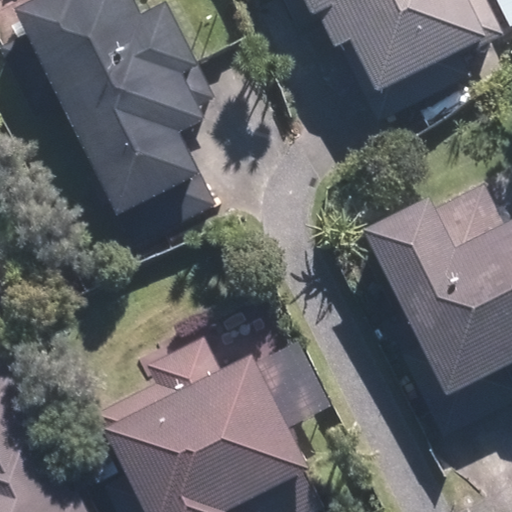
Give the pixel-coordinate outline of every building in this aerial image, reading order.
[(131,0),(65,0),(20,21),(113,226),(203,185),(184,144),(211,132),(200,107),(219,98),(178,7),(142,24),(131,0)] [(501,36),(484,0),(297,0),(311,30),(317,27),(332,63),(354,53),(372,93),(501,36)] [(436,202),(362,240),(448,407),(511,374),(511,227),(510,228),(490,188),(442,213),(436,202)] [(147,381),(94,406),(144,511),(326,511),(289,434),(327,416),(294,346),(232,376),(213,337),(142,371),(147,381)] [(67,495),(9,375),(0,378),(0,511),(89,511),(79,490),(67,495)]
